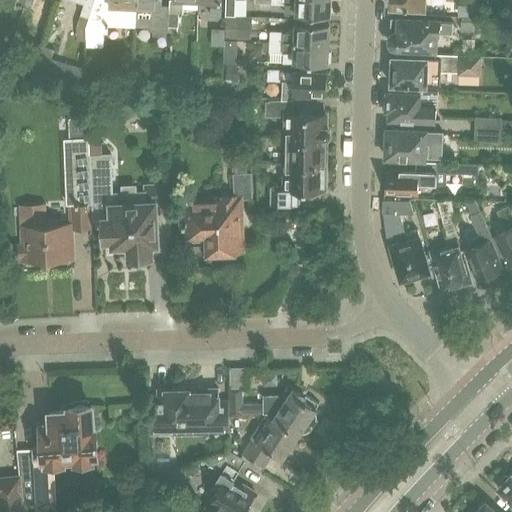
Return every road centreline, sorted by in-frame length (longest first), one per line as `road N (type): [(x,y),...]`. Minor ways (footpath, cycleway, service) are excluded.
road 1 (residential): [(470,389),(390,306),(366,253),(366,0)]
road 2 (residential): [(0,346),(328,332)]
road 3 (primary): [(470,389),(355,511)]
road 4 (primary): [(398,511),(492,412)]
